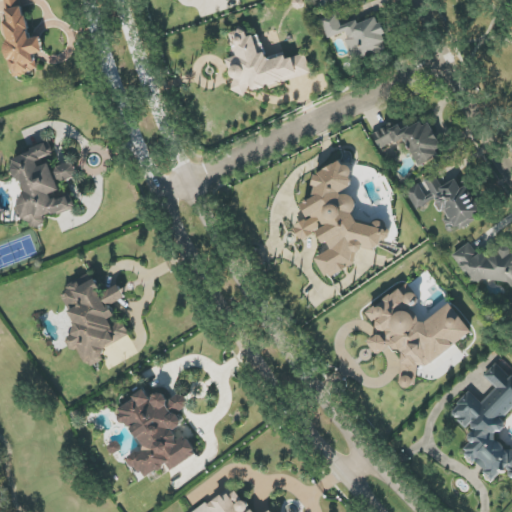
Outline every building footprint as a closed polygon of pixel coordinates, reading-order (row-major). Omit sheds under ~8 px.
[(13,76),(38,71),(35,54),(44,53),(41,35),(29,37),(22,0),(3,0),(8,21),(3,22),(13,76)] [(329,38),(345,33),(354,61),(389,50),(379,17),(358,24),(357,21),(342,26),(338,14),(323,19),(329,38)] [(311,73),(306,54),(287,60),(285,53),(266,59),(259,35),(248,38),(246,30),(230,35),(237,56),(227,59),(237,94),(253,89),(254,91),(311,73)] [(420,167),(445,154),(428,120),(404,132),(399,122),(374,135),(381,150),(405,138),(420,167)] [(74,209),(69,192),(61,195),(49,157),(54,155),(51,144),(11,157),(23,194),(18,196),(29,230),(47,224),(45,218),(74,209)] [(336,277),(356,262),(357,254),(363,250),(374,250),(390,239),(390,229),(384,221),(379,221),(375,224),(360,224),(357,218),(357,204),(347,190),(353,186),(353,174),(342,159),(316,177),(316,196),(302,206),(312,220),(305,220),(294,228),(301,239),(307,239),(317,232),(325,243),(329,243),(333,248),(317,260),(328,277),(336,277)] [(79,176),(73,161),(55,168),(61,183),(79,176)] [(417,210),(435,200),(446,218),(443,220),(450,234),(483,216),(466,186),(462,188),(455,177),(443,184),(437,173),(424,180),(432,193),(426,196),(419,184),(406,191),(417,210)] [(453,256),(478,288),(498,273),(510,289),(511,287),(511,249),(502,237),(484,251),(475,239),(453,256)] [(92,366),(107,361),(102,347),(130,337),(128,331),(113,318),(115,316),(111,305),(125,300),(120,286),(102,293),(97,279),(82,285),(78,281),(75,284),(71,286),(63,294),(77,332),(67,343),(81,356),(82,358),(92,366)] [(473,333),(451,304),(427,322),(422,322),(413,309),(420,303),(420,301),(407,284),(368,313),(374,321),(380,322),(379,336),(370,343),(379,356),(388,349),(403,350),(402,375),(402,376),(402,384),(407,391),(418,383),(418,366),(429,366),(473,333)] [(495,480),(510,464),(511,466),(511,451),(511,453),(495,438),(508,424),(503,420),(511,410),(511,376),(498,363),(484,377),(498,389),(484,404),(471,392),(451,412),(472,432),(468,437),(473,442),(463,451),(495,480)] [(197,453),(195,449),(179,429),(184,425),(179,412),(183,411),(189,406),(184,394),(169,400),(163,392),(159,394),(153,399),(145,389),(125,405),(118,408),(122,420),(144,447),(145,449),(134,453),(128,458),(145,477),(159,472),(168,465),(173,472),(197,453)] [(194,511),(274,511),(273,510),(269,511),(251,511),(235,487),(209,505),(208,503),(194,511)]
